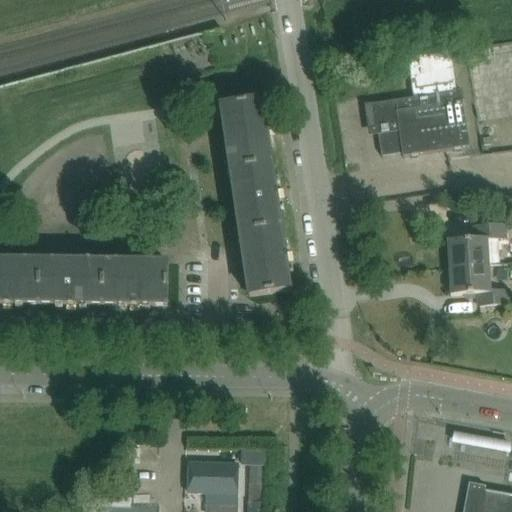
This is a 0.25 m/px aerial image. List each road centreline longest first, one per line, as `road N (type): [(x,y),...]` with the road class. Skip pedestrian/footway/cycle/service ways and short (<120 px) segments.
road 1 (unclassified): [(329,383),(340,343),(287,0)]
road 2 (tertiary): [(0,374),(329,383)]
road 3 (tertiary): [(511,416),(403,397),(367,414)]
road 4 (unknown): [(181,375),(173,511)]
